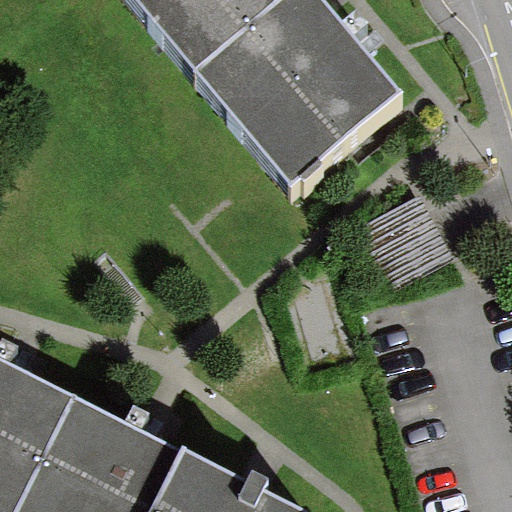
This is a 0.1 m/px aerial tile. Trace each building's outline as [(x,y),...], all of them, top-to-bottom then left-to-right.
[(124,0),(136,13),(151,0),(124,0)] [(215,108),(312,28),(289,0),(151,0),(136,13),(215,108)] [(215,108),(306,219),(404,138),(312,28),(215,108)] [(429,199),(381,221),(413,291),(461,269),(429,199)] [(0,511),(22,511),(74,409),(0,367),(0,511)] [(22,511),(153,511),(179,461),(74,409),(22,511)] [(281,511),(179,461),(153,511),(281,511)]
